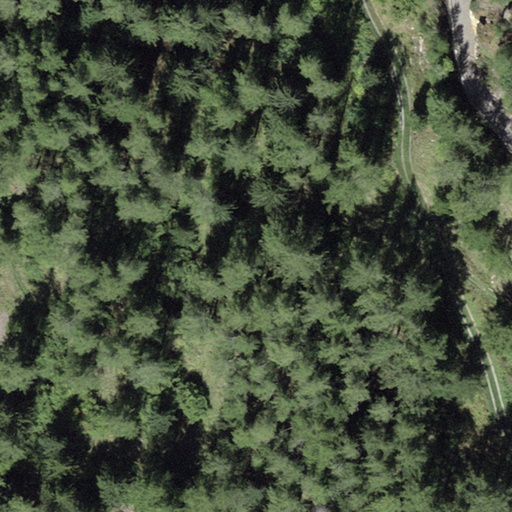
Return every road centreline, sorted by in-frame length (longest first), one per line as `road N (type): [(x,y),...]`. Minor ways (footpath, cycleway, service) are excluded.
road 1 (track): [(374,0),(398,74),(417,185),(453,278)]
road 2 (track): [(453,278),(511,433)]
road 3 (track): [(457,0),(477,104),(511,145)]
